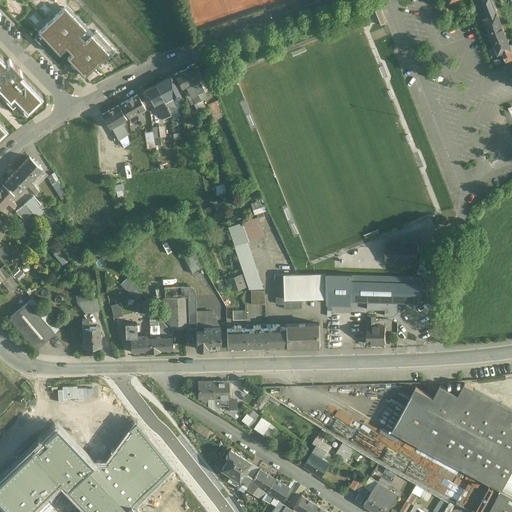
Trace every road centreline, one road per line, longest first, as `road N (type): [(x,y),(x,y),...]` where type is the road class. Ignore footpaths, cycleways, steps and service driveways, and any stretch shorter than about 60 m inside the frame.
road 1 (residential): [(155,368),(511,351)]
road 2 (residential): [(78,106),(206,41),(323,0)]
road 3 (residential): [(155,368),(358,511)]
road 4 (residential): [(115,369),(214,511)]
road 5 (residential): [(0,347),(31,368),(115,369)]
